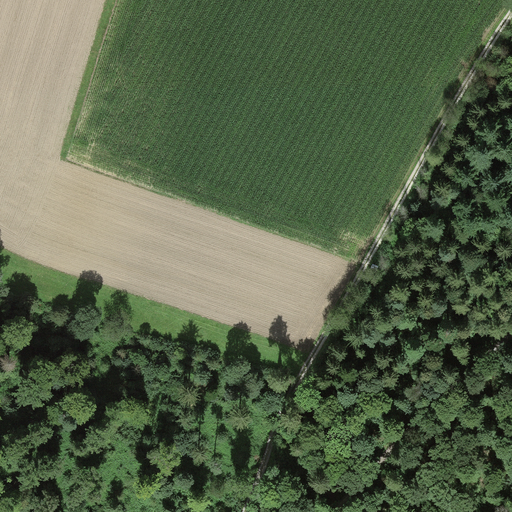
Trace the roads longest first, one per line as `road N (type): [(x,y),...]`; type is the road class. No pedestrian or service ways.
road 1 (track): [(511,9),(286,399),(243,511)]
road 2 (track): [(334,511),(511,336)]
road 3 (track): [(0,353),(55,479),(61,511)]
